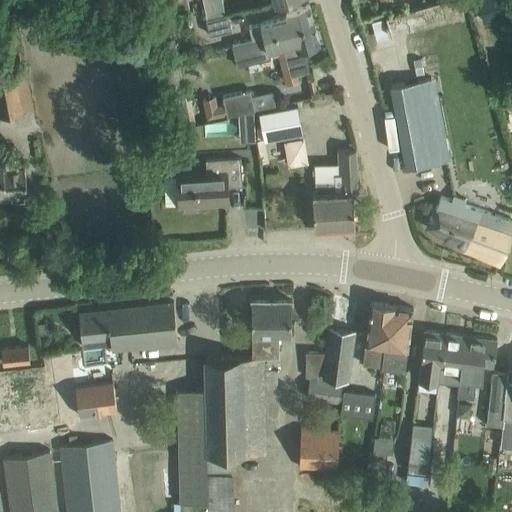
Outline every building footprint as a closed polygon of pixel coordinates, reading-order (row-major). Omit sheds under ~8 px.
[(436,0),(386,15),(393,38),(465,16),(460,0),(436,0)] [(479,0),(485,20),(511,12),(511,10),(508,0),(479,0)] [(309,4),(290,10),(286,10),(287,16),(250,25),(253,38),(314,23),(309,4)] [(229,11),(206,17),(210,33),(232,28),(229,11)] [(253,38),(231,44),(237,65),(270,57),(268,49),(283,45),(290,75),(309,70),(304,50),(320,45),(314,23),(253,38)] [(0,114),(34,108),(27,73),(26,63),(0,68),(0,114)] [(435,75),(391,84),(395,104),(407,167),(451,158),(435,75)] [(223,95),(227,114),(255,109),(251,89),(223,95)] [(264,137),(303,130),(298,102),(259,110),(264,137)] [(317,190),(313,190),(314,208),(315,228),(355,226),(353,190),(358,189),(356,148),(337,149),(337,160),(321,161),(315,161),(316,180),(317,190)] [(0,195),(28,192),(26,172),(25,167),(6,169),(4,153),(0,153),(0,195)] [(241,165),(241,156),(206,158),(207,173),(178,175),(165,176),(166,204),(179,203),(179,204),(184,203),(184,208),(197,207),(197,203),(228,201),(227,186),(242,185),(241,165)] [(441,196),(427,226),(446,234),(444,240),(479,255),(500,264),(511,230),(511,220),(510,220),(463,203),(465,198),(455,194),(453,200),(441,196)] [(291,334),(291,319),(291,299),(252,298),(252,355),(264,355),(278,355),(278,334),(291,334)] [(80,311),(82,331),(83,346),(113,343),(113,347),(177,340),(173,301),(80,311)] [(387,358),(394,304),(371,301),(362,363),(381,365),(383,357),(387,358)] [(413,306),(394,304),(387,358),(383,357),(381,365),(381,367),(404,369),(413,306)] [(329,326),(326,349),(323,375),(348,378),(354,330),(329,326)] [(441,369),(445,331),(424,328),(418,377),(439,379),(441,369)] [(459,394),(465,333),(445,331),(441,369),(448,370),(447,379),(442,379),(440,392),(442,392),(442,394),(443,394),(438,436),(453,437),(457,396),(459,396),(459,394)] [(493,365),(497,338),(465,333),(459,394),(475,396),(477,380),(481,381),(484,364),(493,365)] [(2,347),(3,358),(29,355),(28,344),(2,347)] [(322,377),(323,375),(326,349),(306,349),(305,376),(309,376),(307,396),(340,401),(343,381),(322,377)] [(263,451),(264,355),(252,355),(204,356),(205,386),(207,468),(231,469),(231,451),(263,451)] [(488,406),(486,422),(502,424),(504,409),(505,398),(507,370),(492,369),(488,406)] [(115,381),(77,386),(80,413),(118,409),(115,381)] [(207,472),(207,468),(205,386),(178,389),(180,501),(207,501),(207,472)] [(376,391),(345,387),(341,412),(372,416),(376,391)] [(413,421),(407,470),(427,472),(434,424),(413,421)] [(337,467),(339,428),(301,427),(299,468),(337,467)] [(392,451),(394,437),(374,435),(371,465),(367,465),(366,476),(385,477),(388,450),(392,451)] [(58,443),(66,511),(121,511),(112,437),(58,443)] [(3,456),(10,511),(59,511),(50,449),(3,456)] [(234,472),(231,471),(207,472),(207,501),(207,508),(235,508),(234,472)] [(447,489),(425,487),(423,501),(446,503),(447,489)]
